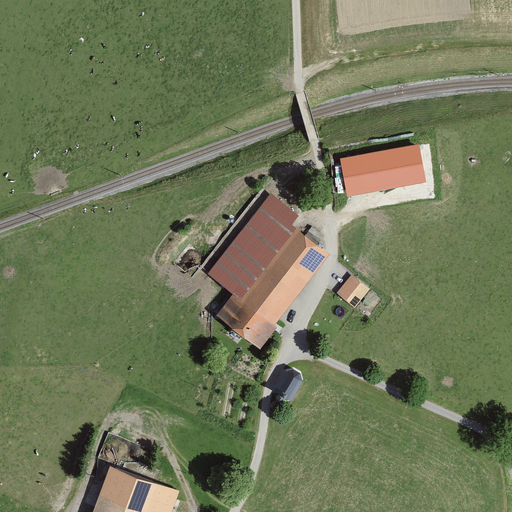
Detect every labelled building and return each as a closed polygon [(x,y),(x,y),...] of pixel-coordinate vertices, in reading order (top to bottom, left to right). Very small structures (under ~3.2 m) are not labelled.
[(349,171),(422,162),(420,151),(348,160),(349,171)] [(217,316),(261,349),(325,253),(271,194),(208,274),(233,295),(217,316)] [(350,273),(336,292),(352,305),(367,286),(350,273)] [(285,371),(274,392),(278,394),(276,398),(283,403),(286,398),(291,401),(302,381),(301,374),(293,369),(285,371)] [(156,511),(166,485),(115,466),(97,511),(156,511)]
